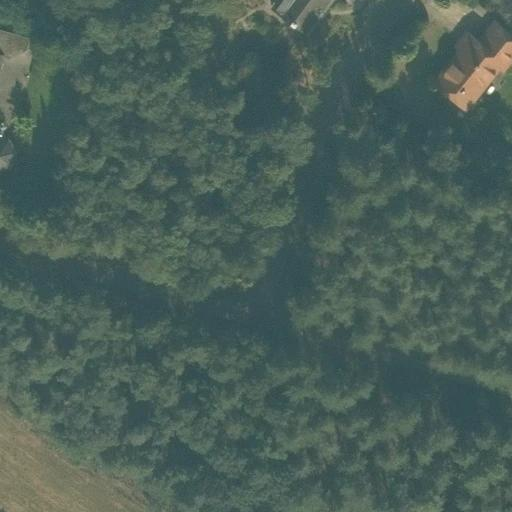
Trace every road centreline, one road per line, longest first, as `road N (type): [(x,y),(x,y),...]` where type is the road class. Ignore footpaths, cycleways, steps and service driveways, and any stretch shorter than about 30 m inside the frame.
road 1 (unclassified): [(257,329),(285,213),(318,124),(376,21),(398,0)]
road 2 (unclassified): [(257,329),(0,256)]
road 3 (unclassified): [(511,399),(257,329)]
